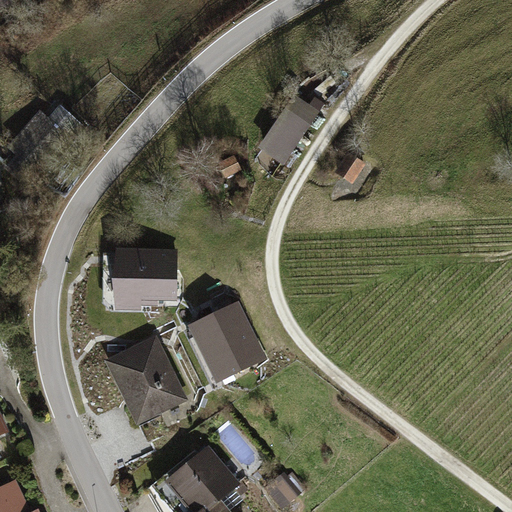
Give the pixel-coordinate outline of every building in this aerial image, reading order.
[(302,99),(261,147),(280,163),(322,115),(302,99)] [(40,118),(18,145),(43,166),(65,139),(40,118)] [(180,250),(114,252),(116,309),(181,308),(180,250)] [(238,305),(187,330),(215,389),(267,363),(238,305)] [(156,341),(109,364),(140,425),(186,402),(156,341)] [(208,455),(171,487),(192,511),(226,511),(223,509),(242,493),(208,455)] [(30,511),(18,489),(0,498),(0,511),(30,511)]
